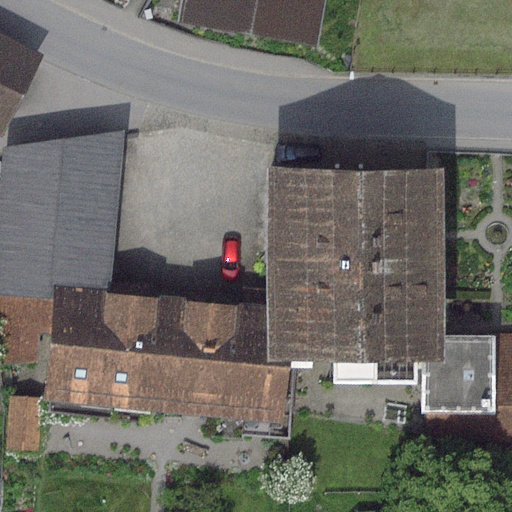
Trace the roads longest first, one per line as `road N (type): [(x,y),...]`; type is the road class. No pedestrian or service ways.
road 1 (tertiary): [(511,108),(319,102),(226,90),(119,58)]
road 2 (residential): [(0,139),(81,109),(108,84),(119,58)]
road 3 (tertiary): [(119,58),(0,4)]
